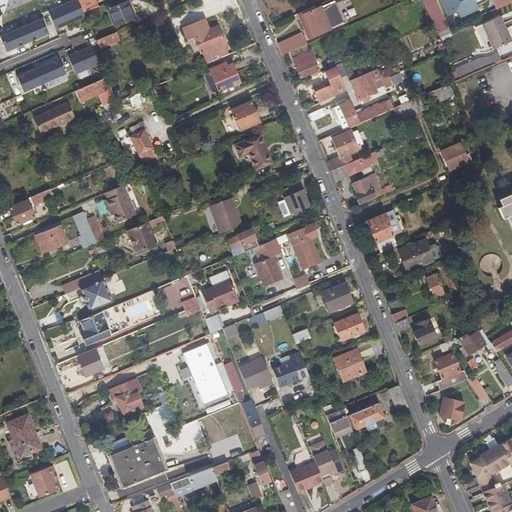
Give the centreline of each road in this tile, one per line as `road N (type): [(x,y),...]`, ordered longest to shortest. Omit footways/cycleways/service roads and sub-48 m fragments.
road 1 (residential): [(435,451),(245,0)]
road 2 (residential): [(92,489),(0,257)]
